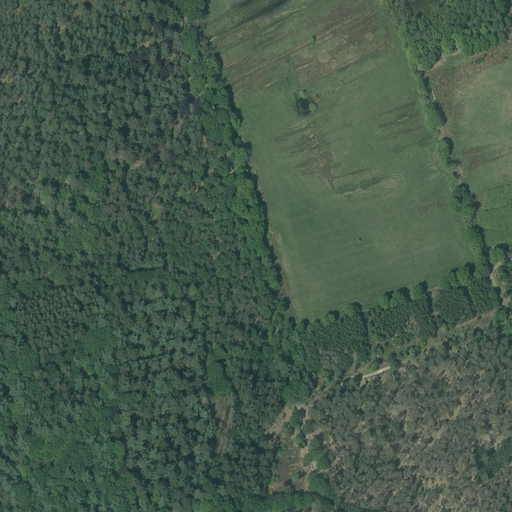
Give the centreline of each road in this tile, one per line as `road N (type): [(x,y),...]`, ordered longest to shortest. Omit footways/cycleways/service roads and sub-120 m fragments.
road 1 (track): [(296,398),(181,0)]
road 2 (track): [(296,398),(504,324),(492,268),(511,262)]
road 3 (track): [(0,182),(168,163),(221,135)]
